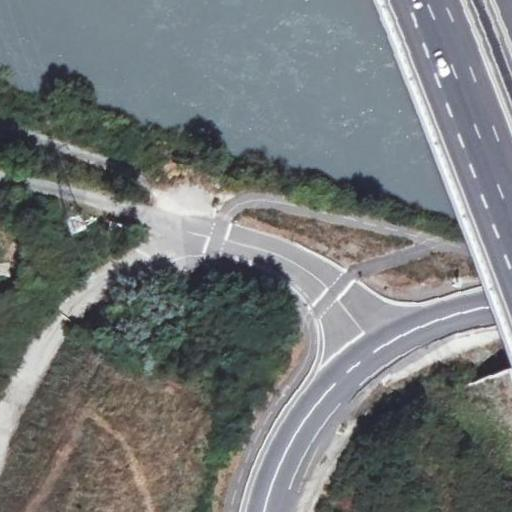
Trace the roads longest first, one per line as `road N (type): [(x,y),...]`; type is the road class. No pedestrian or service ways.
road 1 (secondary): [(511,300),(443,313),(376,346),(316,399),(280,460),(263,511)]
road 2 (motorway): [(420,0),(511,232)]
road 3 (track): [(0,115),(130,171),(154,189),(180,230)]
